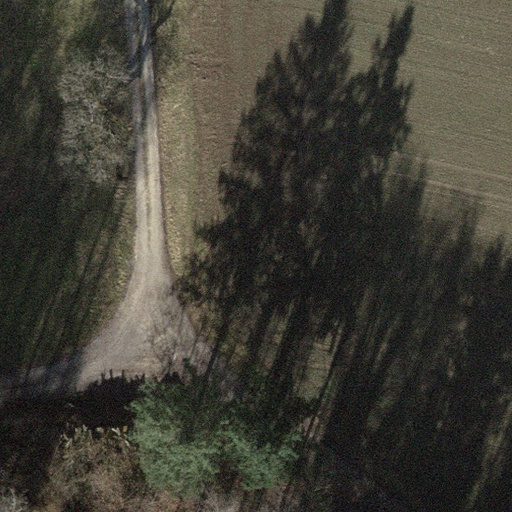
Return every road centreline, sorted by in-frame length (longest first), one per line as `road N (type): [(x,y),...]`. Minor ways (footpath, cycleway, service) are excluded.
road 1 (track): [(0,375),(155,363),(157,280),(136,0)]
road 2 (track): [(155,363),(267,408),(405,511)]
